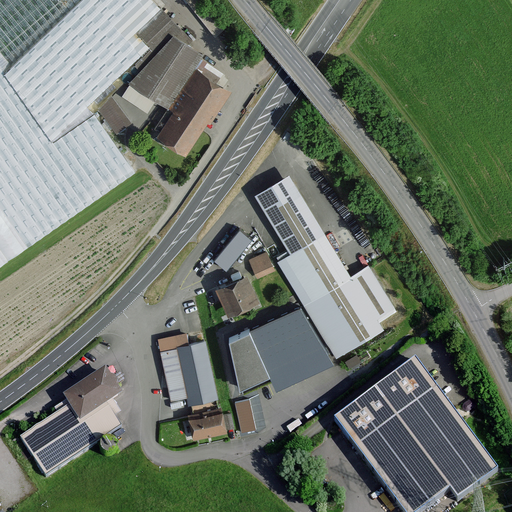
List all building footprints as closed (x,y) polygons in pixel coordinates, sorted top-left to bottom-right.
[(0,0),(0,53),(10,65),(6,70),(36,102),(31,106),(58,133),(143,55),(127,38),(160,7),(152,0),(0,0)] [(187,156),(229,90),(194,69),(201,54),(188,44),(191,40),(160,7),(135,31),(153,51),(127,83),(169,110),(156,137),(187,156)] [(0,264),(134,171),(94,114),(51,143),(0,69),(0,264)] [(110,96),(99,110),(118,138),(133,127),(110,96)] [(274,258),(336,361),(385,331),(379,321),(395,312),(367,265),(351,275),(288,170),(251,193),(286,251),(274,258)] [(228,267),(252,234),(239,225),(215,257),(228,267)] [(249,260),(257,279),(274,271),(266,253),(249,260)] [(244,274),(215,289),(228,316),(258,301),(244,274)] [(186,332),(156,339),(170,400),(187,396),(189,406),(217,399),(203,342),(189,345),(186,332)] [(414,362),(332,424),(398,511),(423,511),(449,493),(456,502),(497,471),(414,362)] [(104,407),(121,396),(104,370),(60,398),(68,410),(20,441),(44,477),(118,429),(104,407)] [(236,399),(241,431),(255,429),(251,397),(236,399)] [(251,399),(257,429),(266,427),(260,397),(251,399)] [(187,419),(192,440),(226,432),(221,411),(187,419)]
